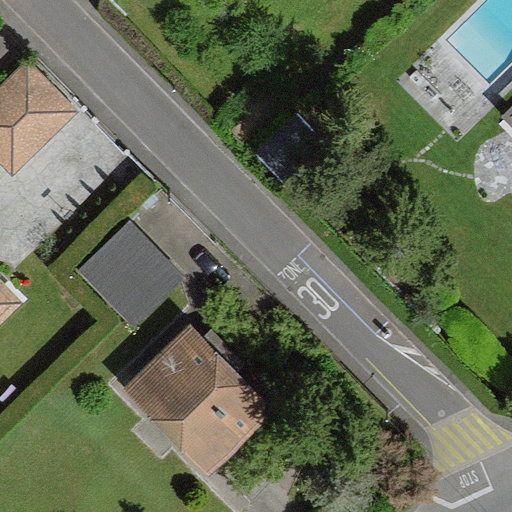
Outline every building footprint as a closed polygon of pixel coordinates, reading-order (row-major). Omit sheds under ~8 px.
[(30,66),(0,95),(0,148),(16,166),(73,110),(30,66)] [(301,116),(262,153),(289,180),(327,144),(301,116)] [(131,221),(85,266),(138,320),(184,275),(131,221)] [(422,248),(400,228),(382,246),(405,266),(422,248)] [(0,310),(16,295),(0,278),(0,310)] [(193,327),(135,385),(211,461),(269,404),(193,327)]
